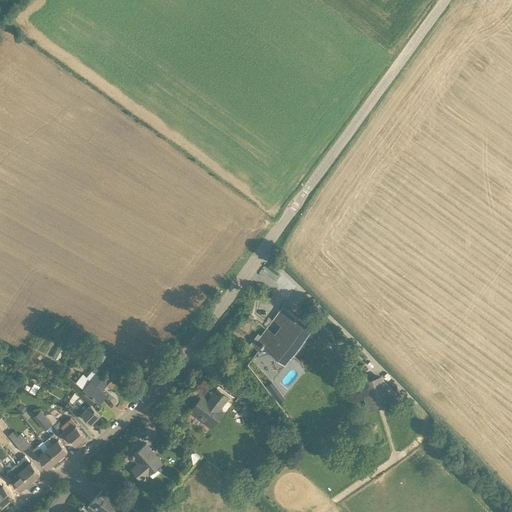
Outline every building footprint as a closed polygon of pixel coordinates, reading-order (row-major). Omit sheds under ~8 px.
[(286,360),(310,328),(297,318),(282,306),(274,317),(283,324),(275,335),(266,329),(261,336),(257,333),(251,343),(254,345),(253,346),(258,350),(264,343),(286,360)] [(86,335),(74,338),(76,349),(89,346),(86,335)] [(345,372),(358,357),(349,348),(340,350),(342,361),(338,365),(345,372)] [(100,402),(107,394),(101,389),(110,380),(100,370),(96,367),(87,376),(91,380),(83,388),(100,402)] [(368,410),(386,405),(388,405),(398,394),(380,376),(359,383),(368,410)] [(272,381),(266,385),(279,403),(285,398),(272,381)] [(219,409),(229,396),(217,387),(207,401),(202,396),(191,410),(213,426),(223,413),(219,409)] [(255,416),(265,402),(247,388),(237,402),(255,416)] [(90,405),(85,400),(84,401),(80,397),(76,401),(73,404),(70,401),(66,405),(76,415),(80,411),(91,422),(100,414),(91,403),(90,405)] [(27,406),(20,403),(18,409),(25,412),(27,406)] [(45,430),(53,424),(41,410),(34,416),(45,430)] [(85,435),(71,418),(62,426),(58,422),(54,425),(68,442),(71,439),(75,444),(85,435)] [(137,439),(142,435),(139,430),(133,435),(137,439)] [(26,448),(17,437),(12,432),(8,435),(22,452),(26,448)] [(17,437),(26,448),(31,445),(22,433),(17,437)] [(48,447),(58,458),(67,450),(58,439),(58,440),(53,434),(49,438),(54,443),(48,447)] [(141,480),(162,462),(146,443),(132,456),(138,463),(131,469),(141,480)] [(58,458),(48,447),(43,452),(38,445),(34,449),(39,455),(39,456),(48,467),(58,458)] [(17,465),(30,481),(40,473),(31,462),(30,462),(25,456),(21,460),(22,461),(17,465)] [(30,481),(17,465),(16,464),(7,472),(12,478),(11,478),(20,489),(30,481)] [(0,500),(3,504),(12,495),(3,485),(0,482),(0,500)] [(104,495),(101,492),(104,489),(103,488),(88,507),(91,504),(100,511),(108,511),(112,508),(116,511),(120,511),(126,505),(109,490),(104,495)]
